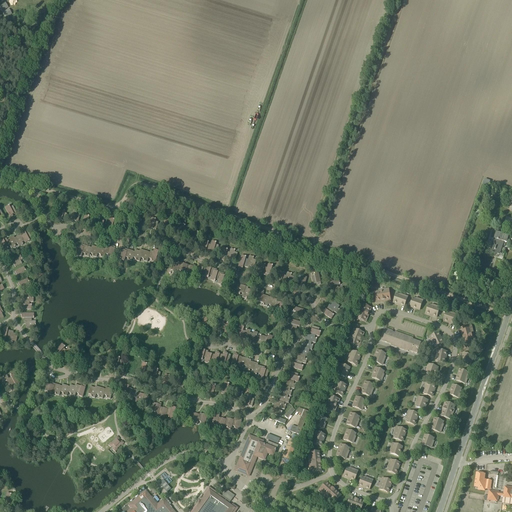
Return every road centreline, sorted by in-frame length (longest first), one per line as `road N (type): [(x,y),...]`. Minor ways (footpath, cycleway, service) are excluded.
road 1 (track): [(507,316),(226,215)]
road 2 (track): [(226,215),(145,185),(108,207),(0,178)]
road 3 (track): [(226,215),(301,0)]
road 4 (tertiary): [(439,511),(511,302)]
